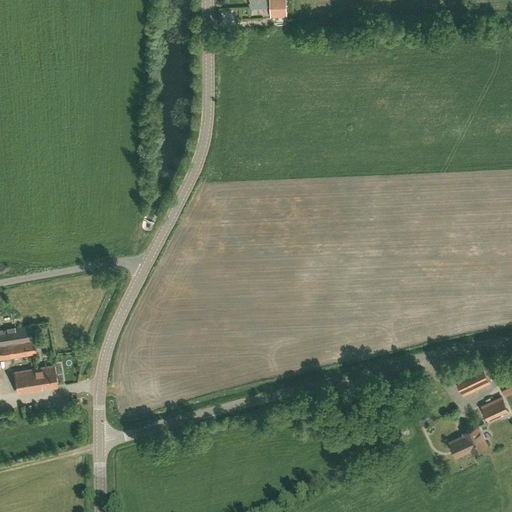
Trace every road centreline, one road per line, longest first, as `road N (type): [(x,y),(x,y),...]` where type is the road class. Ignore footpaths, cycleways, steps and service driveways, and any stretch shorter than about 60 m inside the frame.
road 1 (unclassified): [(99,443),(511,343)]
road 2 (tertiary): [(147,262),(206,136),(207,0)]
road 3 (tertiary): [(99,443),(102,369),(147,262)]
road 4 (unclassified): [(0,283),(147,262)]
